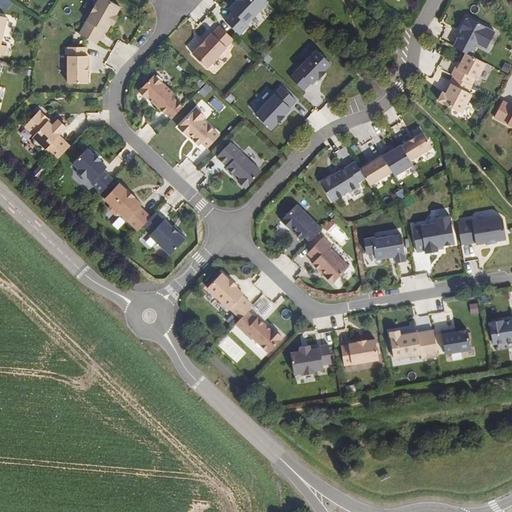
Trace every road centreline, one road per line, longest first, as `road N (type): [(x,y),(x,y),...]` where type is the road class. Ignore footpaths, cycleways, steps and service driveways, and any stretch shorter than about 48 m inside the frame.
road 1 (residential): [(232,233),(319,140),(367,118),(408,79),(436,0)]
road 2 (residential): [(511,277),(316,308),(232,233)]
road 3 (residential): [(232,233),(116,119),(122,82),(185,0)]
road 4 (residential): [(179,355),(280,463)]
road 5 (residential): [(111,290),(0,193)]
